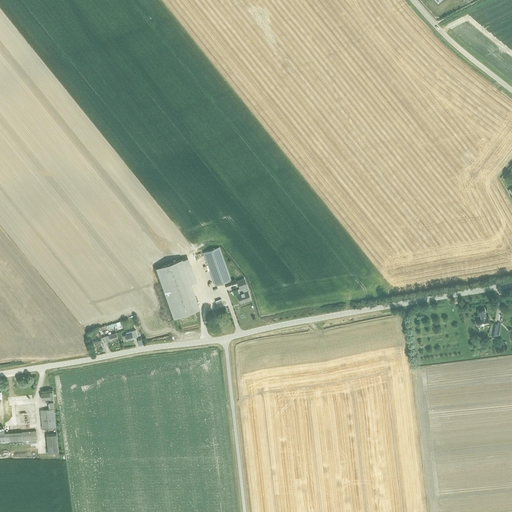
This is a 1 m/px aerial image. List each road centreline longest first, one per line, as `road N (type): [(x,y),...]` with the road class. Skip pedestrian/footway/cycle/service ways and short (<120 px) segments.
road 1 (tertiary): [(224,338),(511,284)]
road 2 (tertiary): [(224,338),(0,374)]
road 3 (unclassified): [(244,511),(224,338)]
road 4 (tertiary): [(511,90),(414,0)]
